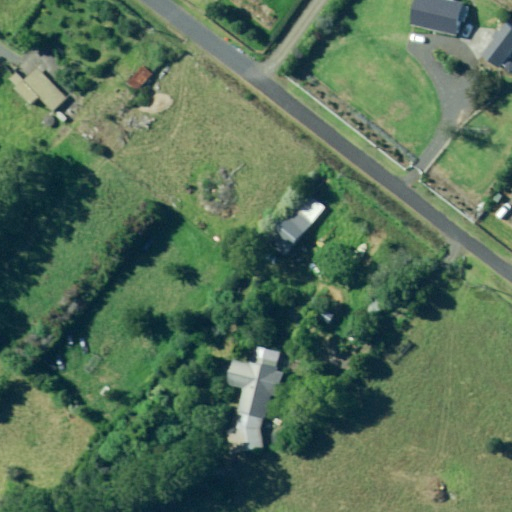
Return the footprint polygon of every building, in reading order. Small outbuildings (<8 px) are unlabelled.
[(458,0),(422,0),(416,25),(464,38),(473,5),(458,1),(458,0)] [(511,57),(511,24),(488,56),(504,68),(511,57)] [(158,75),(146,65),(130,83),(143,93),(158,75)] [(80,109),(41,69),(30,81),(21,72),(12,81),(35,105),(42,98),(67,122),(80,109)] [(329,209),(312,194),(299,211),(297,209),(276,234),(284,241),(277,249),(288,258),(329,209)] [(240,413),(268,419),(274,395),(282,397),(287,374),(279,372),(284,353),(257,347),(252,367),(235,363),(230,385),(246,389),(240,413)] [(109,386),(101,394),(109,402),(117,394),(109,386)] [(268,419),(240,413),(237,428),(228,430),(231,454),(264,450),(271,420),(268,419)]
